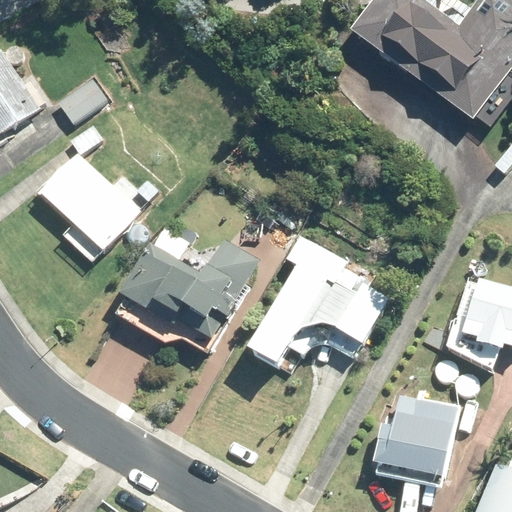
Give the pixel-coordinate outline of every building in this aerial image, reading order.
[(372,0),(351,28),(471,120),(511,67),(511,1),(510,0),(475,0),(457,24),(426,0),(372,0)] [(0,133),(39,108),(0,50),(0,133)] [(92,79),(58,104),(73,125),(107,100),(92,79)] [(92,126),(71,141),(81,156),(103,140),(92,126)] [(74,224),(64,235),(93,262),(140,212),(76,154),(39,192),(74,224)] [(146,181),(139,190),(150,199),(157,190),(146,181)] [(222,235),(201,271),(148,239),(116,292),(173,326),(177,319),(210,340),(224,317),(226,319),(262,259),(222,235)] [(296,265),(247,352),(277,369),(306,315),(361,345),(385,303),(357,287),(363,274),(300,238),(288,260),(296,265)] [(511,287),(477,277),(460,333),(476,338),(475,342),(501,349),(503,345),(511,347),(511,287)] [(379,423),(371,463),(442,478),(457,407),(396,395),(390,425),(379,423)] [(474,511),(511,511),(511,471),(495,465),(474,511)]
